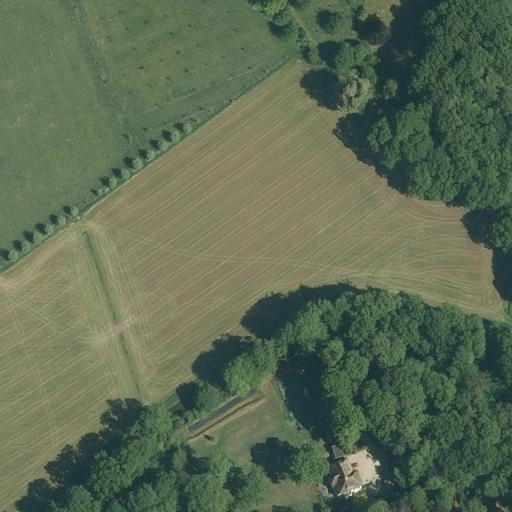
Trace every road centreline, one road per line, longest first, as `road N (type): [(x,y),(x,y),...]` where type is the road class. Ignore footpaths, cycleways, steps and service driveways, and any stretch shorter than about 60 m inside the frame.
road 1 (unknown): [(511,331),(397,301),(345,301),(298,316),(145,416),(38,511)]
road 2 (track): [(511,417),(442,394),(411,398),(384,423),(375,447),(378,475)]
